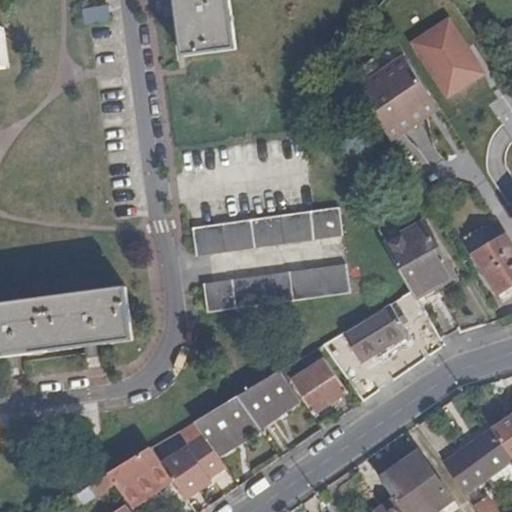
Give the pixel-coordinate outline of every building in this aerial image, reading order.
[(176,0),(184,56),(235,49),(228,0),(176,0)] [(87,24),(113,21),(111,4),(85,7),(87,24)] [(445,21),(411,45),(448,100),(483,76),(445,21)] [(399,129),(403,134),(427,117),(424,112),(437,104),(406,56),(358,88),(388,135),(399,129)] [(427,117),(440,109),(437,104),(424,112),(427,117)] [(388,135),(392,141),(403,134),(399,129),(388,135)] [(198,254),(344,236),(341,209),(195,228),(198,254)] [(496,223),(467,236),(474,252),(503,239),(496,223)] [(415,291),(418,297),(456,275),(427,224),(406,235),(399,225),(384,235),(415,291)] [(478,256),(504,299),(511,294),(511,236),(478,256)] [(206,284),(209,312),(352,292),(349,265),(206,284)] [(0,304),(0,357),(133,340),(126,287),(19,302),(0,304)] [(390,306),(345,333),(366,364),(409,335),(390,306)] [(297,381),(318,414),(351,391),(329,359),(297,381)] [(241,396),(262,426),(304,399),(284,370),(241,396)] [(221,453),(262,426),(241,396),(198,421),(213,443),(221,453)] [(511,453),(511,419),(500,428),(508,442),(506,444),(511,453)] [(491,469),(500,464),(509,456),(492,433),(448,465),(467,492),(494,473),(491,469)] [(176,478),(189,498),(216,480),(214,477),(228,466),(221,453),(213,443),(172,471),(176,478)] [(119,482),(136,506),(176,478),(172,471),(155,447),(113,472),(119,482)] [(397,498),(407,511),(437,511),(456,499),(424,452),(384,479),(397,498)] [(504,470),(511,463),(511,454),(509,456),(500,464),(504,470)] [(98,495),(119,482),(113,472),(92,485),(98,495)] [(70,498),(75,506),(83,500),(78,493),(70,498)] [(407,511),(397,498),(382,509),(384,511),(407,511)] [(478,508),(480,511),(499,511),(491,500),(478,508)]
